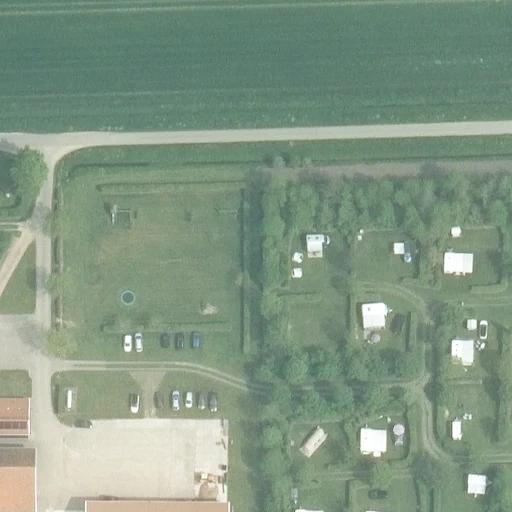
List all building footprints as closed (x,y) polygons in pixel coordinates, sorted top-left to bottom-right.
[(401,228),(401,245),(423,245),(422,227),(401,228)] [(305,337),(327,336),(326,311),(305,312),(305,337)] [(0,438),(28,439),(28,406),(0,405),(0,438)] [(108,474),(107,482),(118,484),(117,489),(143,494),(149,461),(107,453),(103,474),(108,474)] [(0,511),(34,511),(34,457),(0,456),(0,511)] [(470,486),(451,487),(452,504),(470,504),(470,486)]
